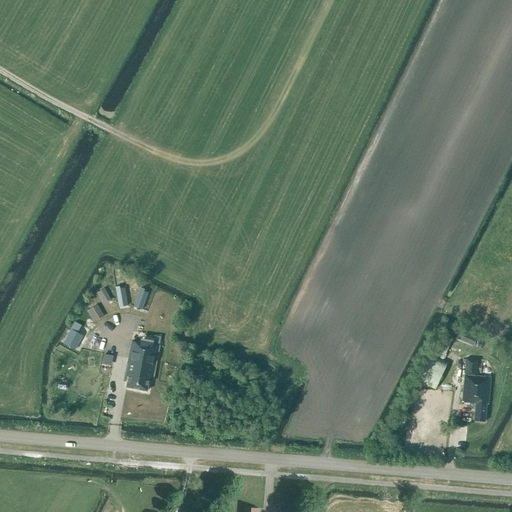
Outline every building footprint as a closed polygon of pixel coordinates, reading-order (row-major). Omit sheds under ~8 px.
[(117,290),(116,290),(119,307),(127,305),(124,288),(120,289),(117,290)] [(104,289),(96,293),(98,297),(103,305),(111,300),(106,292),(104,289)] [(140,291),(134,307),(141,310),(147,293),(144,292),(140,291)] [(97,305),(87,311),(94,323),(104,317),(97,305)] [(83,321),(80,327),(86,330),(89,325),(83,321)] [(85,332),(73,326),(63,344),(75,350),(85,332)] [(476,338),(459,331),(455,339),(472,347),(476,338)] [(443,359),(452,338),(443,334),(434,355),(443,359)] [(159,345),(141,341),(140,343),(132,342),(126,371),(127,371),(127,376),(128,376),(126,387),(147,391),(149,380),(152,381),(159,345)] [(488,404),(491,377),(477,376),(478,360),(466,359),(462,402),(475,403),(474,421),(485,422),(486,404),(488,404)]
